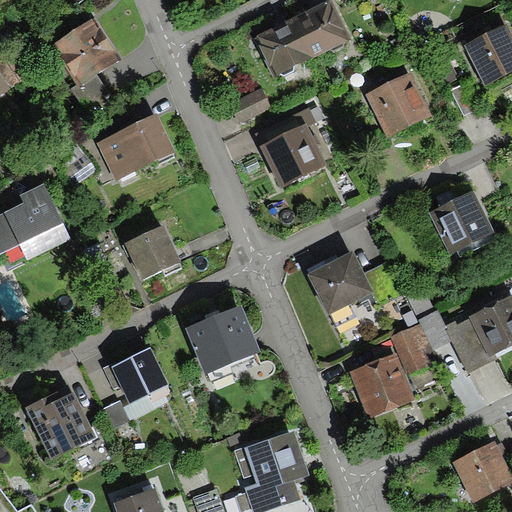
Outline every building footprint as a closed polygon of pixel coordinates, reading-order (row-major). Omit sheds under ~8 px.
[(302,15),(290,21),(310,60),(350,39),(330,0),(302,15)] [(53,46),(78,85),(97,73),(121,58),(96,18),(79,29),(53,46)] [(275,77),(310,60),(290,21),(274,29),(255,38),(275,77)] [(465,45),(487,87),(511,74),(511,33),(507,23),(465,45)] [(365,95),(387,139),(434,116),(412,72),(365,95)] [(115,101),(97,73),(78,85),(72,89),(90,117),(115,101)] [(0,74),(0,98),(11,92),(0,74)] [(262,89),(232,103),(241,121),(271,107),(262,89)] [(96,144),(114,181),(174,153),(156,116),(135,127),(96,144)] [(307,124),(259,146),(280,189),(328,166),(307,124)] [(0,253),(21,243),(29,259),(71,237),(63,222),(43,183),(19,195),(23,203),(0,213),(0,253)] [(430,212),(452,255),(459,252),(462,258),(498,240),(474,191),(430,212)] [(134,263),(142,280),(164,270),(166,274),(183,266),(163,225),(125,243),(134,263)] [(307,273),(328,314),(373,290),(352,250),(330,262),(307,273)] [(424,288),(407,296),(418,320),(420,324),(433,350),(453,340),(440,310),(435,312),(424,288)] [(496,359),(493,354),(511,345),(511,292),(478,309),(479,312),(448,328),(453,340),(469,372),(496,359)] [(185,327),(203,375),(261,353),(243,305),(215,316),(185,327)] [(420,324),(392,337),(408,373),(437,360),(433,350),(420,324)] [(112,367),(131,404),(167,386),(148,348),(130,357),(112,367)] [(349,373),(368,421),(417,402),(397,354),(349,373)] [(26,408),(52,459),(96,438),(74,392),(61,398),(58,392),(49,396),(26,408)] [(121,401),(104,409),(114,430),(131,421),(121,401)] [(256,472),(260,484),(247,488),(255,511),(262,511),(300,499),(293,480),(308,474),(294,432),(237,451),(245,476),(256,472)] [(452,462),(475,504),(511,483),(511,472),(494,440),(452,462)] [(116,505),(118,511),(163,511),(155,490),(116,505)] [(226,511),(219,492),(193,502),(196,511),(226,511)]
